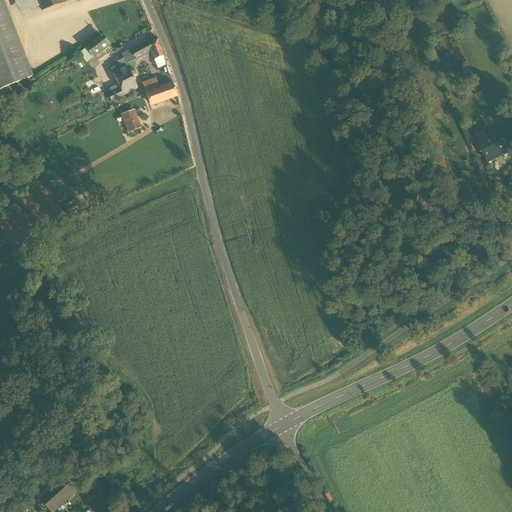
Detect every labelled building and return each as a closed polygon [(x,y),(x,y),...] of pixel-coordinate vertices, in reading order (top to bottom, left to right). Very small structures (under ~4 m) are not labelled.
[(0,0),(0,89),(32,77),(1,0),(0,0)] [(12,0),(19,15),(40,7),(37,0),(12,0)] [(59,0),(37,0),(40,7),(42,12),(62,6),(59,0)] [(86,47),(93,57),(94,56),(108,45),(100,36),(92,42),(86,47)] [(151,52),(154,60),(163,57),(155,37),(135,48),(121,56),(123,59),(126,65),(135,61),(135,60),(151,52)] [(112,50),(108,45),(94,56),(98,61),(112,50)] [(93,57),(86,47),(78,53),(85,62),(93,57)] [(166,65),(163,57),(154,60),(158,68),(166,65)] [(121,70),(126,67),(126,65),(123,59),(117,62),(118,65),(121,70)] [(121,70),(118,65),(110,69),(113,74),(121,70)] [(118,85),(119,85),(132,78),(126,67),(121,70),(113,74),(112,75),(118,85)] [(137,88),(132,78),(119,85),(121,89),(124,95),(137,88)] [(142,83),(145,92),(155,88),(152,80),(142,83)] [(145,92),(149,104),(176,94),(171,82),(158,87),(155,88),(145,92)] [(108,89),(110,94),(121,89),(119,85),(118,85),(108,89)] [(110,94),(113,100),(124,95),(121,89),(110,94)] [(127,126),(129,132),(140,128),(133,111),(121,115),(126,126),(127,126)] [(480,145),(488,162),(496,158),(494,154),(507,148),(504,141),(503,142),(500,136),(480,145)] [(38,500),(48,511),(54,511),(75,493),(62,479),(38,500)]
